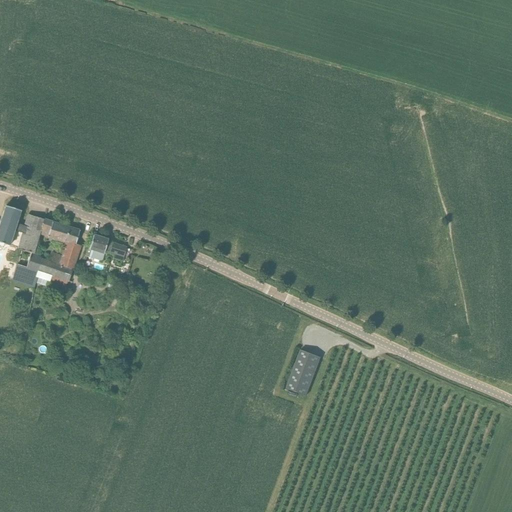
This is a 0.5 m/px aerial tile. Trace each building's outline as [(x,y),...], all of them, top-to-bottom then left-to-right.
[(22,251),(31,254),(34,254),(40,234),(40,235),(44,221),(28,215),(24,226),(17,224),(20,212),(5,207),(0,223),(0,243),(9,247),(14,231),(22,234),(18,249),(22,251)] [(48,287),(49,284),(65,289),(67,282),(68,283),(80,246),(75,245),(79,232),(52,223),(52,224),(49,223),(44,221),(40,235),(48,238),(48,239),(59,243),(58,245),(65,247),(62,256),(51,252),(49,261),(42,259),(42,257),(34,254),(31,254),(26,268),(37,272),(35,283),(48,287)] [(107,245),(108,240),(93,236),(89,249),(87,248),(85,256),(101,262),(105,251),(124,257),(126,248),(112,244),(111,246),(107,245)] [(167,272),(172,263),(167,261),(162,270),(167,272)] [(37,272),(26,268),(16,265),(11,282),(28,287),(34,289),(35,283),(37,272)] [(113,290),(116,282),(109,279),(106,287),(113,290)] [(125,295),(126,307),(146,304),(145,292),(125,295)] [(64,305),(44,308),(46,318),(66,315),(64,305)] [(306,396),(317,367),(320,358),(301,350),(286,389),(306,396)]
